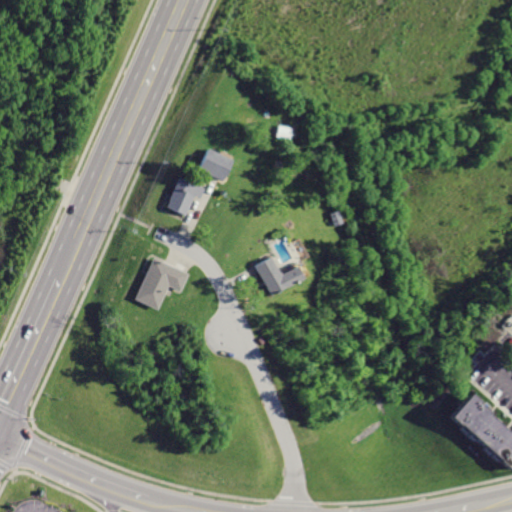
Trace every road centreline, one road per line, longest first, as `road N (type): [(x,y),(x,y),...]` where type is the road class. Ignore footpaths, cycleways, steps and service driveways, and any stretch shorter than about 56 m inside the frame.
road 1 (residential): [(162,233),(213,271),(232,337),(254,353),(294,465),(293,511)]
road 2 (secondary): [(184,0),(72,260)]
road 3 (secondary): [(72,260),(0,410)]
